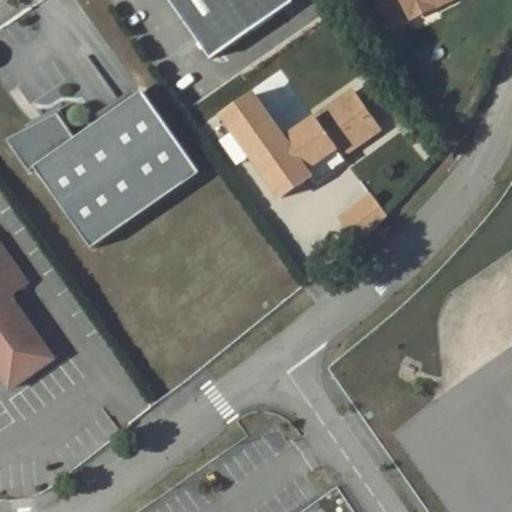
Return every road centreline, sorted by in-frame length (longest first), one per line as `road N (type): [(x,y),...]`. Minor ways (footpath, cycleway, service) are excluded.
road 1 (unclassified): [(511,86),(481,163),(437,219),(370,286),(276,358)]
road 2 (unclassified): [(276,358),(74,511)]
road 3 (residential): [(385,511),(276,358)]
